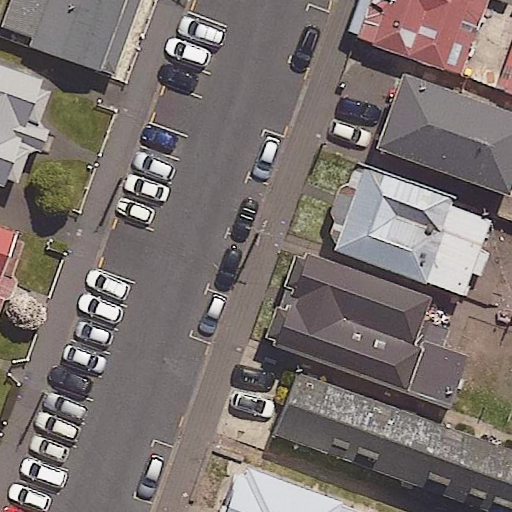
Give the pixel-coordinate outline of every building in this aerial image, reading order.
[(16,0),(5,32),(35,43),(32,50),(117,81),(146,0),(16,0)] [(511,0),(372,0),(363,26),(511,83),(511,0)] [(511,96),(422,62),(391,140),(511,187),(511,96)] [(45,158),(53,135),(43,131),(55,98),(46,95),(48,90),(0,72),(0,189),(12,194),(15,187),(24,190),(37,155),(45,158)] [(0,337),(31,254),(21,250),(24,241),(0,232),(0,337)] [(322,239),(291,327),(463,387),(494,299),(322,239)] [(511,511),(511,431),(317,358),(285,442),(471,511),(511,511)] [(409,511),(250,453),(228,511),(409,511)]
